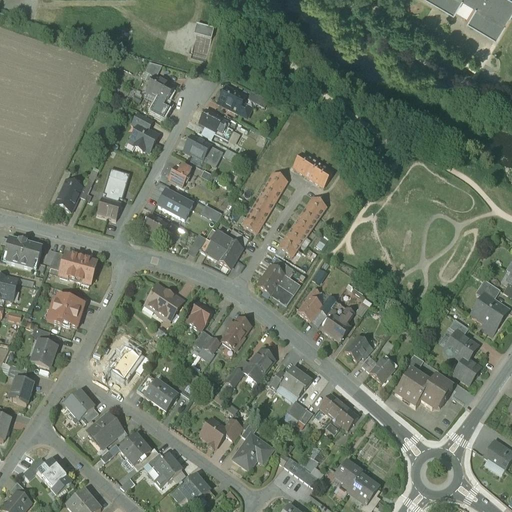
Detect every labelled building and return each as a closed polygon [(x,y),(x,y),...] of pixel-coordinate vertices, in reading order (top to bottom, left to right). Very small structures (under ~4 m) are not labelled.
[(511,0),(439,0),(459,12),(495,33),(511,5),(511,0)] [(214,31),(197,26),(194,36),(211,41),(214,31)] [(162,68),(149,65),(145,74),(155,79),(156,80),(162,68)] [(156,80),(155,79),(146,94),(166,105),(175,90),(156,80)] [(246,99),(227,90),(219,106),(220,105),(230,111),(229,111),(237,115),(238,115),(247,119),(251,111),(242,107),(246,99)] [(264,100),(251,94),(247,101),(259,108),(264,100)] [(269,103),(264,100),(259,108),(264,110),(269,103)] [(224,121),(206,112),(199,126),(216,136),(224,121)] [(153,124),(138,116),(133,126),(138,129),(139,127),(149,133),(149,131),(153,124)] [(149,133),(139,127),(138,129),(131,143),(136,146),(135,149),(137,152),(140,153),(143,153),(144,152),(149,155),(158,138),(155,137),(152,136),(152,134),(149,133)] [(210,148),(192,139),(184,155),(191,158),(191,157),(203,163),(204,161),(210,149),(210,148)] [(223,156),(210,149),(204,161),(208,163),(207,166),(215,170),(223,156)] [(240,158),(227,152),(224,159),(236,165),(240,158)] [(333,177),(302,157),(293,170),(324,190),(333,177)] [(180,172),(176,170),(169,183),(182,190),(191,173),(182,169),(180,172)] [(216,180),(204,173),(201,180),(213,186),(216,180)] [(287,185),(273,176),(255,208),(269,216),(287,185)] [(103,197),(106,198),(104,202),(102,201),(97,218),(116,224),(121,207),(116,205),(117,201),(122,203),(127,185),(108,179),(103,197)] [(93,185),(86,182),(82,191),(79,200),(85,203),(93,185)] [(82,191),(66,184),(55,208),(71,216),(79,200),(82,191)] [(193,207),(165,193),(156,210),(184,225),(193,207)] [(313,201),(278,251),(292,260),(326,210),(313,201)] [(269,216),(255,208),(242,229),(256,237),(269,216)] [(167,228),(150,218),(142,232),(160,242),(167,228)] [(248,243),(233,232),(229,238),(235,242),(234,243),(244,249),(248,243)] [(229,244),(212,233),(206,244),(212,248),(223,254),(229,244)] [(26,246),(20,244),(19,245),(10,243),(5,259),(8,260),(6,266),(33,274),(35,266),(38,267),(42,253),(26,248),(26,246)] [(206,244),(200,254),(206,258),(212,248),(206,244)] [(243,252),(229,244),(223,254),(237,262),(243,252)] [(223,254),(212,248),(206,258),(217,265),(223,254)] [(237,262),(223,254),(217,265),(216,265),(230,273),(237,262)] [(57,256),(49,271),(59,274),(63,257),(57,256)] [(97,267),(66,258),(60,280),(61,281),(61,279),(66,280),(68,283),(82,287),(85,285),(90,287),(89,289),(90,289),(97,267)] [(287,268),(277,261),(272,267),(283,274),(287,268)] [(284,278),(271,269),(264,279),(277,288),(284,278)] [(327,277),(319,272),(312,283),(320,288),(327,277)] [(300,289),(284,278),(277,288),(287,295),(294,299),(300,289)] [(17,284),(0,279),(0,300),(13,304),(17,284)] [(277,288),(264,279),(257,290),(270,299),(271,298),(277,288)] [(34,285),(19,281),(18,287),(33,290),(34,285)] [(498,293),(484,284),(475,297),(482,301),(484,299),(491,303),(498,293)] [(511,288),(509,286),(503,296),(511,301),(511,288)] [(287,295),(277,288),(271,298),(280,304),(287,295)] [(166,295),(157,289),(150,299),(151,300),(147,306),(156,312),(154,314),(170,325),(183,305),(174,299),(172,301),(166,296),(166,295)] [(314,292),(307,302),(308,303),(298,316),(310,326),(320,313),(322,310),(327,304),(319,297),(320,296),(314,292)] [(280,304),(280,305),(287,310),(294,299),(287,295),(280,304)] [(85,307),(58,299),(56,306),(53,306),(50,315),(51,315),(48,324),(46,323),(45,324),(62,330),(63,327),(70,329),(77,331),(85,307)] [(491,303),(484,299),(482,301),(472,317),(473,318),(473,317),(473,316),(474,315),(487,323),(486,326),(482,332),(490,338),(495,332),(508,314),(491,303)] [(327,304),(322,310),(320,313),(327,319),(329,317),(328,317),(336,305),(329,300),(327,304)] [(336,305),(328,317),(329,317),(333,320),(334,321),(337,318),(342,310),(336,305)] [(214,316),(198,306),(193,313),(194,313),(190,319),(196,323),(205,328),(206,329),(214,316)] [(333,320),(322,335),(339,346),(349,331),(346,329),(353,318),(342,310),(337,318),(341,321),(339,324),(334,321),(333,320)] [(388,318),(381,313),(378,317),(385,322),(388,318)] [(238,321),(234,327),(231,325),(227,330),(230,332),(222,344),(236,354),(245,342),(244,341),(251,331),(238,321)] [(205,328),(196,323),(192,330),(200,336),(205,328)] [(468,332),(455,323),(450,331),(456,335),(463,340),(468,332)] [(50,336),(35,331),(31,341),(39,344),(39,343),(47,346),(50,336)] [(167,339),(160,334),(156,339),(164,344),(167,339)] [(203,334),(194,347),(202,353),(203,351),(211,339),(203,334)] [(463,340),(456,335),(444,352),(445,352),(444,354),(445,357),(447,359),(450,360),(453,360),(455,359),(456,358),(464,364),(467,366),(469,364),(478,350),(463,340)] [(220,346),(211,339),(203,351),(212,358),(220,346)] [(372,353),(358,340),(345,355),(357,366),(361,361),(364,363),(372,353)] [(47,346),(39,343),(39,344),(41,345),(34,366),(31,366),(49,373),(57,350),(47,346)] [(394,349),(388,344),(382,353),(387,358),(394,349)] [(261,354),(249,369),(253,373),(249,378),(258,385),(262,380),(263,380),(269,372),(275,364),(261,354)] [(424,365),(414,358),(407,368),(417,375),(424,365)] [(370,377),(369,377),(381,388),(387,382),(389,384),(392,380),(390,378),(397,370),(385,359),(377,368),(370,377)] [(369,360),(361,369),(365,373),(373,364),(369,360)] [(373,364),(365,373),(370,377),(377,368),(373,364)] [(469,364),(467,366),(464,364),(454,377),(469,388),(480,372),(469,364)] [(27,373),(11,368),(9,374),(25,379),(27,373)] [(243,377),(236,372),(226,385),(233,390),(243,377)] [(311,386),(292,372),(286,381),(280,377),(271,389),(276,394),(279,390),(280,391),(281,389),(288,395),(290,393),(299,400),(304,393),(305,394),(311,386)] [(432,384),(427,381),(425,383),(411,374),(395,397),(415,411),(420,404),(432,412),(435,408),(438,411),(439,410),(439,411),(452,391),(435,379),(432,384)] [(33,386),(17,381),(10,403),(17,405),(16,405),(26,409),(33,386)] [(178,399),(156,384),(144,400),(152,405),(154,403),(168,412),(166,415),(178,399)] [(196,393),(186,386),(179,395),(189,402),(196,393)] [(84,400),(80,395),(65,408),(71,415),(73,413),(81,422),(94,411),(84,400)] [(331,399),(320,412),(332,422),(343,408),(331,399)] [(307,413),(295,405),(287,416),(299,425),(299,424),(307,413)] [(237,413),(230,408),(226,412),(234,418),(237,413)] [(358,422),(343,408),(332,422),(334,423),(342,430),(348,435),(358,422)] [(94,411),(81,422),(86,428),(91,423),(99,417),(94,411)] [(307,413),(299,424),(305,428),(313,417),(307,413)] [(95,428),(87,435),(90,437),(96,444),(99,442),(105,449),(123,434),(109,417),(95,428)] [(0,418),(0,443),(4,444),(11,422),(0,418)] [(242,431),(230,422),(229,423),(231,424),(225,433),(228,435),(225,439),(232,444),(242,431)] [(91,423),(77,435),(83,443),(90,437),(87,435),(95,428),(91,423)] [(225,433),(211,423),(200,438),(209,444),(208,445),(216,451),(225,439),(228,435),(225,433)] [(334,423),(326,433),(334,440),(342,430),(334,423)] [(257,432),(250,427),(241,439),(247,443),(250,438),(252,439),(257,432)] [(150,455),(136,438),(119,452),(128,463),(129,463),(134,468),(133,469),(134,470),(150,455)] [(247,443),(233,463),(249,474),(261,457),(267,461),(273,453),(259,443),(259,444),(252,439),(250,438),(247,443)] [(511,456),(494,444),(484,460),(505,474),(511,462),(511,456)] [(150,455),(151,455),(134,470),(138,474),(159,457),(154,451),(150,455)] [(109,453),(101,461),(105,466),(114,458),(109,453)] [(159,457),(148,466),(153,472),(155,471),(154,470),(164,462),(159,456),(159,457)] [(289,462),(282,457),(277,465),(283,469),(289,462)] [(164,462),(154,470),(155,471),(161,479),(155,484),(161,491),(182,474),(168,458),(164,462)] [(46,468),(40,461),(29,471),(35,478),(38,475),(46,468)] [(283,469),(283,470),(288,473),(295,465),(290,461),(289,462),(283,469)] [(71,486),(52,463),(46,468),(38,475),(57,499),(71,486)] [(295,465),(288,473),(293,477),(299,468),(295,465)] [(362,476),(346,465),(334,481),(350,493),(360,478),(362,476)] [(299,468),(293,477),(298,481),(305,472),(299,468)] [(305,472),(298,481),(303,484),(310,475),(305,472)] [(310,475),(303,484),(308,488),(315,479),(310,475)] [(195,478),(182,490),(181,490),(178,492),(177,493),(179,494),(180,493),(186,500),(188,499),(195,507),(201,503),(210,495),(208,492),(207,492),(204,488),(204,487),(203,488),(200,483),(195,478)] [(379,492),(360,478),(350,493),(349,495),(366,507),(362,511),(373,511),(380,503),(374,499),(379,492)] [(315,479),(308,488),(314,492),(320,483),(315,479)] [(17,485),(10,494),(15,497),(17,495),(25,501),(29,497),(17,485)] [(179,494),(177,493),(178,492),(171,497),(179,506),(186,500),(180,493),(179,494)] [(99,511),(84,494),(66,509),(68,511),(99,511)] [(15,497),(2,511),(26,511),(31,506),(25,501),(17,495),(15,497)] [(210,495),(201,503),(195,507),(199,511),(200,511),(214,500),(210,495)] [(326,511),(310,500),(306,505),(315,511),(326,511)]
